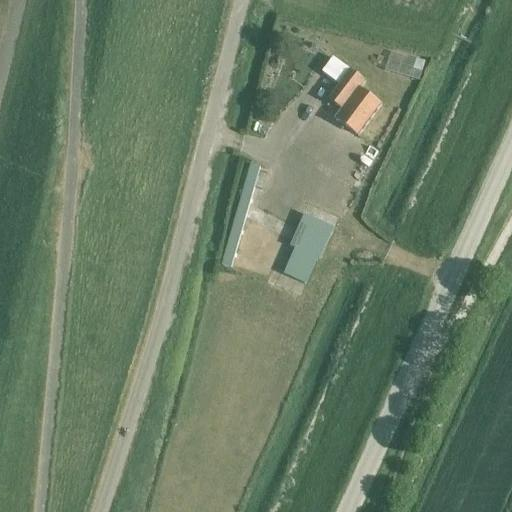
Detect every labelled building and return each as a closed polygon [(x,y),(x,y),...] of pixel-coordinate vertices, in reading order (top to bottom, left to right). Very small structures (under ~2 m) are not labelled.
[(332,59),(322,73),(327,76),(333,81),(340,86),(329,101),(342,110),(335,120),(358,137),(381,106),(359,90),(364,83),(343,68),(337,63),(332,59)] [(417,60),(414,70),(421,72),(424,63),(417,60)] [(359,140),(354,148),(370,157),(375,149),(359,140)] [(250,166),(221,266),(232,269),(260,169),(250,166)] [(290,247),(292,248),(281,273),(305,284),(316,259),(319,260),(333,228),(304,215),(290,247)]
